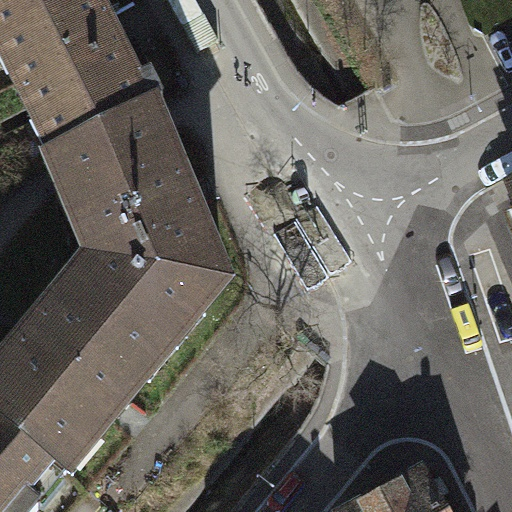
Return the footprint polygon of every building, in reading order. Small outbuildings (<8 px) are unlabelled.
[(94,0),(12,0),(0,6),(0,54),(51,158),(150,109),(162,103),(149,77),(136,83),(94,0)] [(150,109),(51,158),(56,168),(94,260),(85,275),(170,344),(223,283),(154,120),(150,109)] [(170,344),(85,275),(0,378),(0,420),(59,468),(65,473),(170,344)] [(59,468),(0,420),(0,511),(34,511),(39,506),(32,500),(59,468)] [(438,511),(416,471),(341,511),(438,511)]
